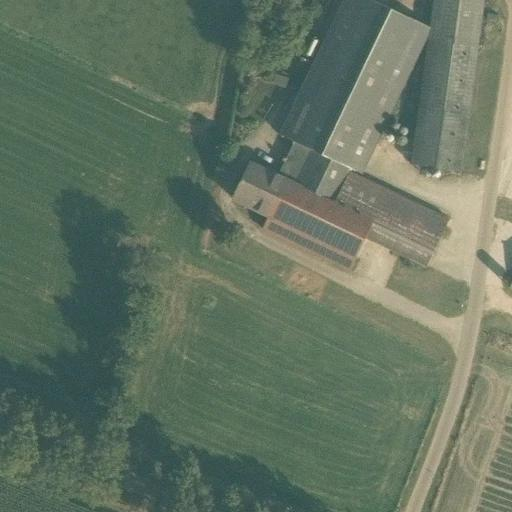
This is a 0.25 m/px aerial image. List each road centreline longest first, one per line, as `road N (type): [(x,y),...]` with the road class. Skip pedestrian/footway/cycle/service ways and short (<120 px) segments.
road 1 (unclassified): [(408,511),(444,425),(477,295),(511,46)]
road 2 (tertiary): [(217,511),(0,425)]
